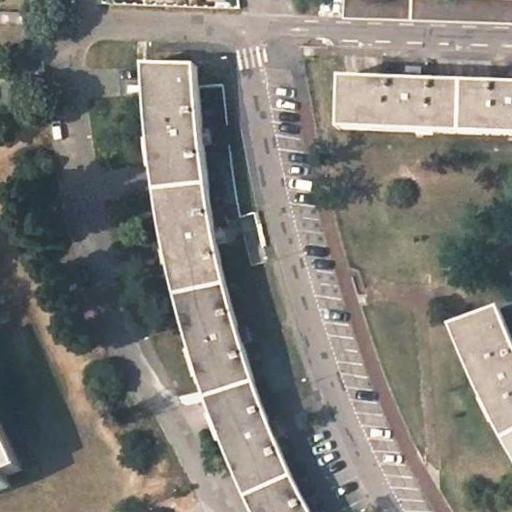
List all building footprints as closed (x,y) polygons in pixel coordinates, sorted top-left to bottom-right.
[(511,0),(346,0),(346,17),(511,22),(511,0)] [(194,62),(145,63),(146,85),(148,121),(150,149),(154,189),(160,229),(165,258),(171,287),(178,316),(197,376),(208,409),(218,434),(228,460),(239,487),(248,505),(251,511),(311,511),(305,502),(291,472),(280,449),(271,425),(266,413),(261,401),(253,379),(246,359),(242,343),(238,330),(234,317),(222,275),(213,234),(210,218),(206,197),(202,172),(200,135),(199,121),(196,78),(194,62)] [(421,75),(408,75),(407,82),(421,83),(421,75)] [(511,85),(510,86),(421,83),(407,82),(344,80),(343,130),(511,137),(511,85)] [(215,218),(210,218),(213,234),(219,233),(215,218)] [(511,337),(499,310),(452,331),(466,361),(475,383),(484,404),(502,438),(511,456),(511,337)] [(245,328),(240,315),(234,317),(238,330),(245,328)] [(271,410),(266,413),(271,425),(276,423),(271,410)] [(19,467),(0,423),(0,488),(9,485),(4,474),(19,467)]
